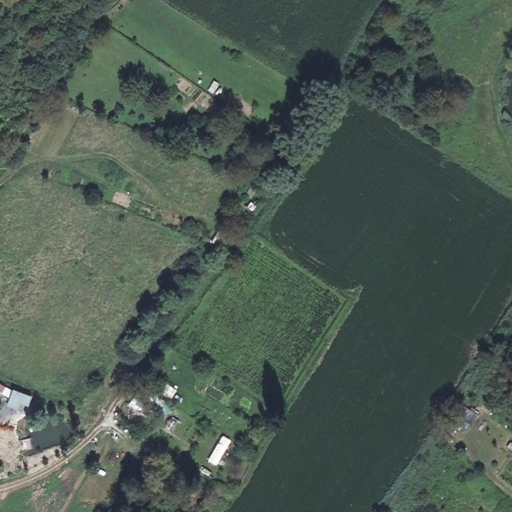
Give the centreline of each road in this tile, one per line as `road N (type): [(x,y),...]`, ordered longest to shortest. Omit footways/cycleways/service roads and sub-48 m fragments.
road 1 (track): [(0,160),(103,0)]
road 2 (track): [(135,379),(91,438),(31,478),(0,488)]
